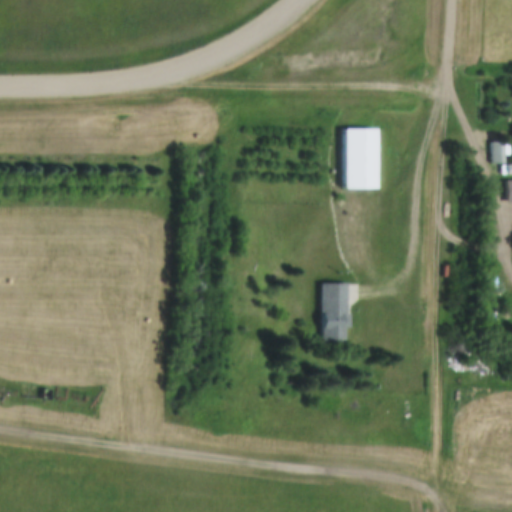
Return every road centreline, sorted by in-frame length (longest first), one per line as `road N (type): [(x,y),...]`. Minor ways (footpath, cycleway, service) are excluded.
road 1 (track): [(0,434),(403,482),(456,511)]
road 2 (residential): [(0,85),(131,79),(189,67),(241,45),(307,0)]
road 3 (track): [(131,79),(449,88)]
